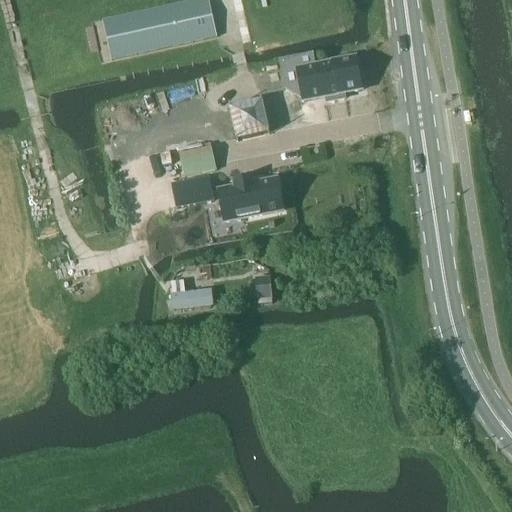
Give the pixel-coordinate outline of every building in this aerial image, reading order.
[(111,60),(218,37),(209,0),(201,0),(103,22),(111,60)] [(356,60),(298,71),(304,103),(327,99),(328,104),(345,101),(344,95),(362,92),(356,60)] [(263,104),(231,110),(237,143),(270,136),(263,104)] [(185,178),(217,171),(211,140),(179,146),(185,178)] [(211,179),(173,186),(178,208),(215,201),(211,179)] [(235,189),(219,192),(225,225),(283,214),(277,181),(254,185),(253,179),(234,182),(235,189)] [(171,185),(153,189),(160,221),(178,217),(171,185)] [(272,285),(260,285),(261,308),(273,307),(272,285)] [(174,310),(175,312),(209,308),(208,293),(204,293),(203,286),(175,289),(176,298),(167,299),(168,311),(174,310)] [(202,360),(189,362),(191,371),(204,369),(202,360)]
